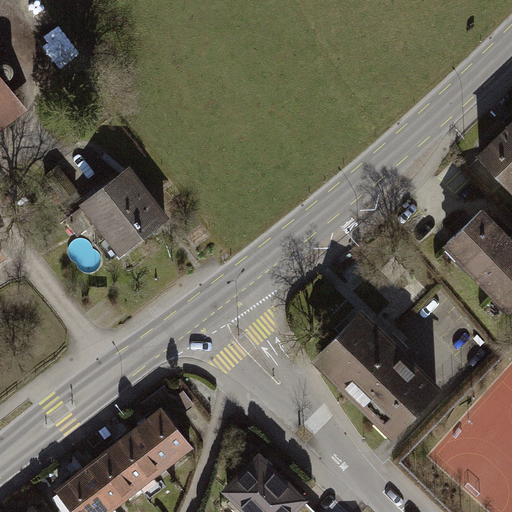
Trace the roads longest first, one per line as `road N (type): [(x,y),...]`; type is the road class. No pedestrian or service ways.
road 1 (tertiary): [(210,300),(373,169),(511,38)]
road 2 (tertiary): [(210,300),(0,461)]
road 3 (residential): [(265,367),(393,511)]
road 4 (residential): [(265,367),(225,400),(189,511)]
